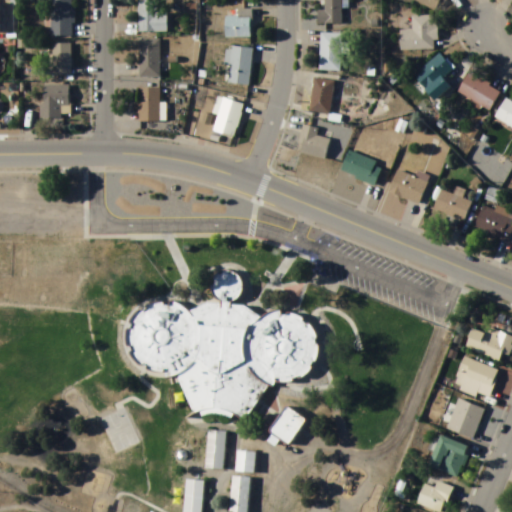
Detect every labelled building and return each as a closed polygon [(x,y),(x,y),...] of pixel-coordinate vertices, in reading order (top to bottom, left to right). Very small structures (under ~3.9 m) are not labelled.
[(72,36),(71,0),(49,0),(50,36),(72,36)] [(166,32),(166,14),(157,14),(157,0),(138,0),(138,32),(166,32)] [(341,0),(325,0),(325,12),(317,12),(317,25),(341,25),(341,0)] [(444,0),(411,0),(412,0),(438,14),(444,0)] [(225,38),(251,38),(251,11),(237,11),(237,17),(225,17),(225,38)] [(400,50),(436,50),(436,17),(412,17),(412,31),(400,31),(400,50)] [(320,72),(341,72),(341,34),(320,34),(320,72)] [(138,78),(160,78),(160,40),(138,40),(138,78)] [(70,44),(52,44),(52,77),(71,77),(70,44)] [(253,49),(228,46),(226,66),(230,66),(228,84),(248,86),(253,49)] [(435,102),(451,88),(443,78),(453,69),(440,54),(413,77),(435,102)] [(490,110),(500,91),(467,74),(457,94),(490,110)] [(331,80),(311,81),(313,115),(333,114),(331,80)] [(69,118),(69,86),(41,86),(41,118),(69,118)] [(159,123),(159,89),(138,89),(138,123),(159,123)] [(511,101),(506,98),(494,118),(511,128),(511,101)] [(244,105),(222,99),(213,131),(235,137),(244,105)] [(319,129),(302,126),(296,153),(326,160),(330,140),(317,137),(319,129)] [(383,164),(348,152),(340,173),(375,186),(383,164)] [(388,192),(419,206),(429,184),(398,170),(388,192)] [(464,222),(471,203),(440,190),(433,210),(464,222)] [(473,228),(508,243),(511,233),(511,213),(484,202),(473,228)] [(200,301),(183,309),(164,300),(153,301),(139,305),(130,311),(122,320),(119,335),(121,340),(125,353),(133,361),(143,368),(157,369),(160,374),(169,371),(185,411),(194,408),(205,407),(219,408),(230,413),(238,421),(265,383),(268,384),(270,377),(281,378),(291,376),(300,372),(307,364),(311,353),(312,341),(309,331),(301,322),(295,316),(283,312),(270,309),(257,314),(252,315),(237,304),(225,303),(224,299),(235,292),(236,282),(231,274),(222,270),(211,271),(204,277),(203,286),(206,295),(214,298),(213,303),(200,301)] [(511,345),(511,336),(488,328),(486,334),(472,329),(465,350),(500,362),(503,354),(509,356),(511,345)] [(499,370),(462,358),(452,389),(489,401),(499,370)] [(485,410),(468,403),(455,432),(472,439),(485,410)] [(306,420),(285,406),(268,432),(289,446),(306,420)] [(225,431),(206,431),(205,469),(223,470),(225,431)] [(470,450),(443,436),(428,465),(456,479),(470,450)] [(253,474),(255,452),(236,451),(235,472),(253,474)] [(229,511),(247,511),(249,478),(231,477),(229,511)] [(202,511),(204,481),(185,480),(183,511),(202,511)] [(441,511),(451,488),(438,482),(435,489),(425,485),(415,508),(425,511),(441,511)]
